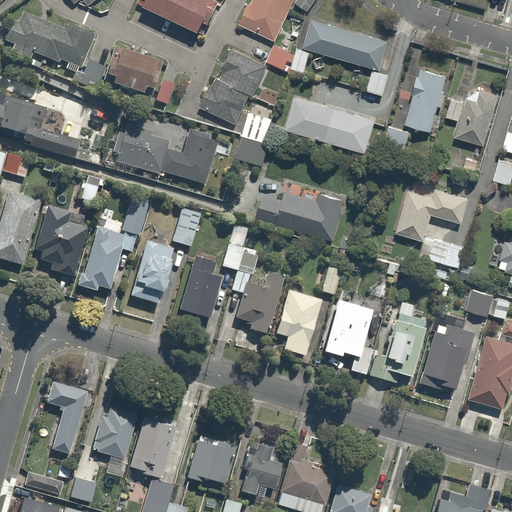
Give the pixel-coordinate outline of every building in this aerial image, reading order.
[(210,0),(138,0),(137,5),(198,31),(210,0)] [(291,0),(249,0),(247,5),(244,3),(235,22),(272,40),(291,0)] [(314,0),(293,0),(292,3),(307,12),(314,0)] [(28,59),(31,52),(55,62),(57,58),(65,61),(62,67),(74,72),(75,70),(80,72),(76,82),(85,86),(88,78),(91,80),(98,63),(81,56),(91,34),(67,24),(64,30),(14,8),(2,38),(9,41),(5,49),(28,59)] [(306,16),(298,43),(377,68),(386,40),(306,16)] [(293,52),(271,43),(262,62),(284,71),(293,52)] [(109,56),(103,54),(98,71),(108,74),(106,82),(136,91),(138,83),(148,86),(157,58),(113,44),(109,56)] [(230,124),(261,65),(226,46),(195,105),(230,124)] [(403,120),(426,127),(433,105),(440,107),(444,94),(437,92),(442,75),(419,68),(403,120)] [(388,74),(369,69),(363,88),(382,94),(388,74)] [(175,91),(177,83),(159,77),(152,100),(166,104),(171,90),(175,91)] [(383,112),(386,99),(315,79),(309,98),(291,93),(281,128),(359,151),(371,109),(383,112)] [(496,93),(468,84),(462,101),(449,96),(443,117),(456,121),(451,135),(479,144),(496,93)] [(0,135),(72,158),(78,139),(40,127),(46,108),(0,93),(0,135)] [(259,165),(266,142),(261,141),(268,116),(246,109),(232,157),(259,165)] [(123,117),(109,166),(128,172),(131,161),(198,180),(209,141),(123,117)] [(407,132),(384,126),(379,143),(402,150),(407,132)] [(511,153),(511,152),(511,132),(504,130),(498,149),(511,153)] [(0,170),(22,177),(27,160),(0,151),(0,170)] [(511,168),(511,160),(496,156),(488,180),(507,186),(511,168)] [(101,186),(102,179),(84,174),(82,182),(78,180),(73,197),(91,202),(95,185),(101,186)] [(430,197),(404,189),(391,232),(417,240),(426,213),(459,223),(467,198),(433,188),(430,197)] [(0,259),(17,264),(36,200),(3,189),(0,198),(0,259)] [(280,195),(259,190),(252,216),(330,237),(340,197),(316,191),(314,199),(281,190),(280,195)] [(146,203),(127,197),(118,228),(136,234),(146,203)] [(35,258),(46,261),(44,268),(70,275),(84,226),(76,224),(79,213),(43,202),(30,248),(37,250),(35,258)] [(197,207),(179,203),(170,240),(188,244),(197,207)] [(104,288),(117,246),(128,249),(133,234),(94,223),(75,285),(98,292),(99,286),(104,288)] [(244,229),(229,225),(219,263),(233,267),(244,229)] [(511,233),(510,243),(500,240),(493,267),(507,271),(504,284),(511,286),(511,233)] [(462,246),(422,235),(417,255),(457,265),(462,246)] [(170,246),(142,237),(125,294),(153,303),(170,246)] [(211,277),(216,261),(191,254),(175,307),(206,316),(217,279),(211,277)] [(338,269),(323,264),(315,288),(330,293),(338,269)] [(265,269),(262,281),(246,277),(247,274),(233,270),(228,288),(237,291),(230,316),(247,321),(245,327),(262,332),(279,274),(265,269)] [(491,293),(465,286),(463,295),(466,296),(463,309),(485,315),(491,293)] [(285,287),(271,332),(283,336),(279,350),(300,356),(319,297),(285,287)] [(508,298),(494,295),(490,315),(504,318),(508,298)] [(338,350),(352,355),(346,370),(360,374),(369,346),(359,342),(371,308),(336,296),(318,348),(337,354),(338,350)] [(406,378),(423,320),(405,315),(409,302),(396,298),(378,360),(371,358),(367,373),(393,381),(395,374),(406,378)] [(459,316),(434,309),(414,382),(448,392),(456,363),(461,364),(470,332),(456,328),(459,316)] [(511,336),(511,321),(500,318),(497,334),(511,337),(511,336)] [(506,394),(511,370),(511,341),(482,333),(465,398),(499,407),(503,393),(506,394)] [(91,393),(53,381),(46,401),(66,407),(52,449),(70,455),(91,393)] [(134,412),(107,404),(103,416),(95,414),(85,447),(107,454),(102,471),(115,475),(134,412)] [(171,445),(177,420),(140,411),(126,466),(157,474),(165,443),(171,445)] [(221,480),(232,443),(196,432),(183,477),(195,480),(197,473),(221,480)] [(271,454),(265,452),(267,447),(249,442),(246,452),(242,451),(237,468),(241,469),(236,489),(253,494),(257,483),(268,487),(276,460),(270,459),(271,454)] [(314,452),(290,444),(272,503),(301,511),(317,511),(330,471),(310,465),(314,452)] [(73,459),(61,457),(58,476),(70,478),(73,459)] [(483,509),(492,475),(476,471),(473,483),(467,482),(463,496),(436,489),(430,511),(475,511),(476,507),(483,509)] [(63,482),(28,472),(24,485),(59,496),(63,482)] [(97,483),(75,477),(70,496),(93,502),(97,483)] [(180,511),(187,489),(148,478),(138,511),(180,511)] [(332,484),(324,511),(368,511),(370,506),(363,505),(366,492),(332,484)] [(236,511),(240,501),(222,495),(216,511),(236,511)] [(59,511),(61,507),(25,497),(21,511),(59,511)]
